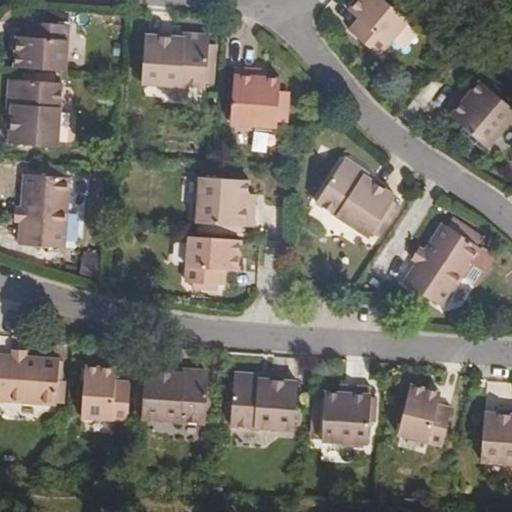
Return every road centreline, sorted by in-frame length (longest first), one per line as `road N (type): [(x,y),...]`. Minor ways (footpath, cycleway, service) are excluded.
road 1 (residential): [(511,221),(400,143),(316,61),(283,16)]
road 2 (residential): [(0,285),(167,332),(268,339)]
road 3 (residential): [(268,339),(511,355)]
